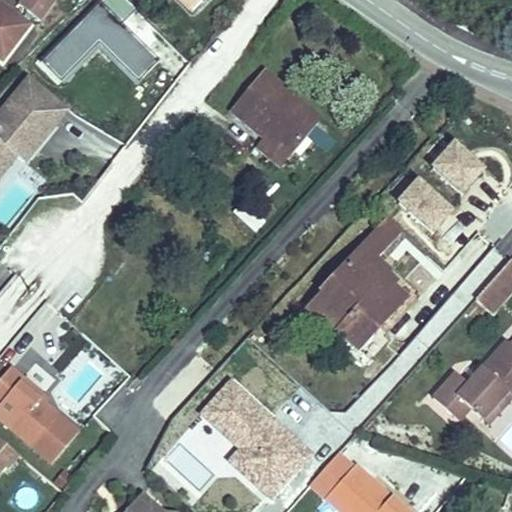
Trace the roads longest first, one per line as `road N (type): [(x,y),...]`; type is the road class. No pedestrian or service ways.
road 1 (unknown): [(459,57),(143,407),(117,467),(79,511)]
road 2 (residential): [(59,252),(260,0)]
road 3 (tertiary): [(511,78),(434,45),(368,0)]
